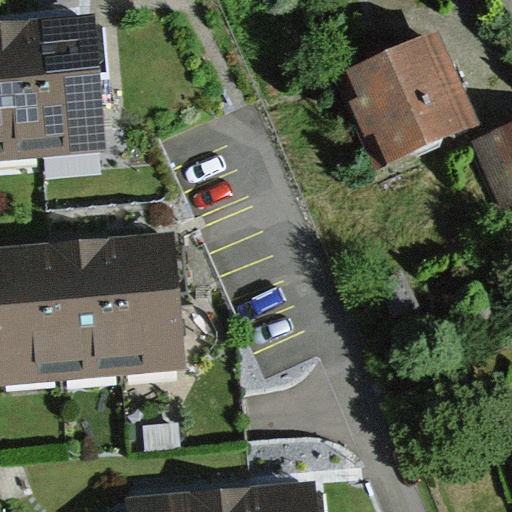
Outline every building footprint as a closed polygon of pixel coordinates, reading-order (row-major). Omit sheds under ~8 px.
[(81,24),(22,30),(34,156),(93,150),(81,24)] [(22,30),(0,32),(0,159),(34,156),(22,30)] [(434,41),(341,82),(381,172),(474,130),(434,41)] [(511,134),(479,149),(509,217),(511,216),(511,134)] [(165,241),(108,246),(120,376),(177,371),(165,241)] [(108,246),(51,251),(63,381),(120,376),(108,246)] [(51,251),(0,255),(0,319),(6,387),(63,381),(51,251)] [(423,271),(373,289),(388,331),(438,312),(423,271)] [(314,511),(313,491),(251,496),(252,511),(314,511)] [(252,511),(251,496),(190,501),(190,511),(252,511)] [(190,511),(190,501),(128,506),(128,511),(190,511)]
